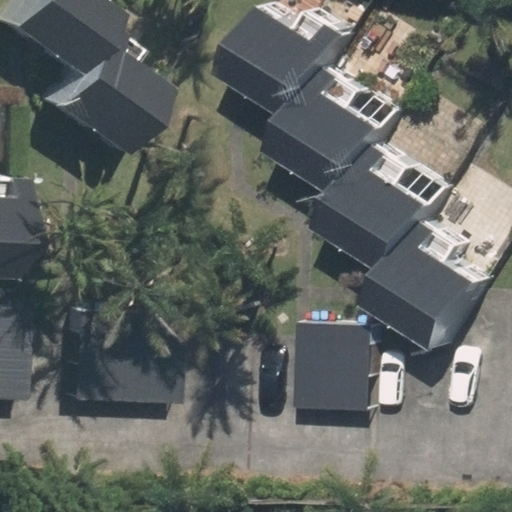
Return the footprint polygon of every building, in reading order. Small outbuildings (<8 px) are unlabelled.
[(53,65),(81,27),(98,6),(90,0),(0,0),(0,24),(45,58),(53,65)] [(294,104),(300,107),(321,73),(341,40),(276,0),(262,0),(225,61),(294,104)] [(53,65),(45,58),(22,89),(99,148),(149,79),(81,27),(53,65)] [(347,185),(369,150),(390,116),(321,73),(300,107),(278,142),(344,182),(347,185)] [(398,263),(419,226),(425,216),(440,194),(369,150),(347,185),(326,218),(392,258),(398,263)] [(398,263),(377,295),(447,337),(488,269),(419,226),(398,263)] [(15,297),(0,296),(0,390),(12,390),(15,297)] [(62,302),(59,391),(167,395),(170,306),(62,302)] [(378,318),(303,316),(302,403),(375,406),(378,318)]
